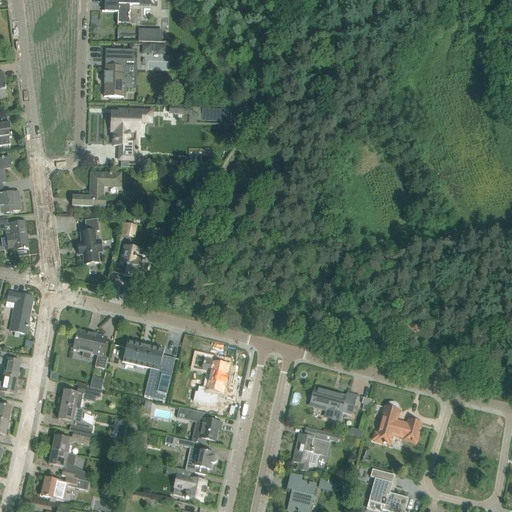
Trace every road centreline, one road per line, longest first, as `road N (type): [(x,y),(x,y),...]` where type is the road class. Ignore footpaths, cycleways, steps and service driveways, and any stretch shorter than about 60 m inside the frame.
road 1 (residential): [(452,395),(428,486),(478,505),(497,493),(510,409)]
road 2 (residential): [(7,511),(52,294)]
road 3 (unclassified): [(264,344),(52,294)]
road 4 (residential): [(40,166),(77,156),(82,0)]
road 5 (unclassified): [(224,511),(264,344)]
road 6 (unclassified): [(452,395),(290,350)]
road 7 (residential): [(40,166),(18,0)]
road 8 (residential): [(255,511),(290,350)]
